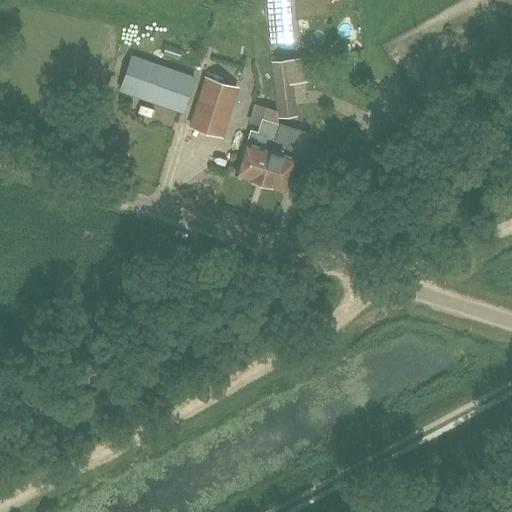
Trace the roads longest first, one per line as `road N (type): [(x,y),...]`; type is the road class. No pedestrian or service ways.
road 1 (track): [(511,224),(0,502)]
road 2 (unclassified): [(511,323),(0,158)]
road 3 (track): [(511,401),(304,511)]
